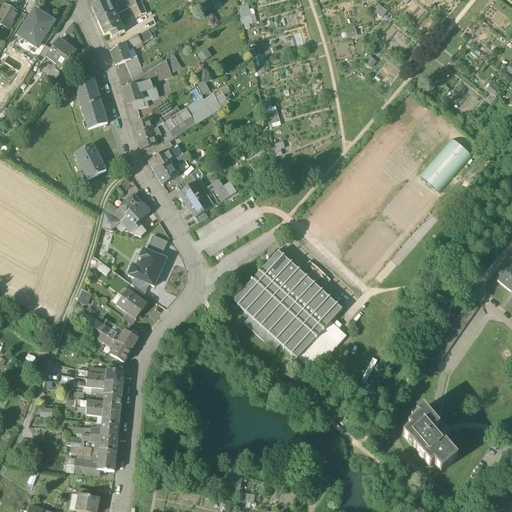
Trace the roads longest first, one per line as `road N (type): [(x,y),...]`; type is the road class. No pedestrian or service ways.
road 1 (residential): [(117,511),(140,361),(198,288),(191,253),(129,152),(75,0)]
road 2 (unknown): [(134,160),(107,188),(52,349),(0,459)]
